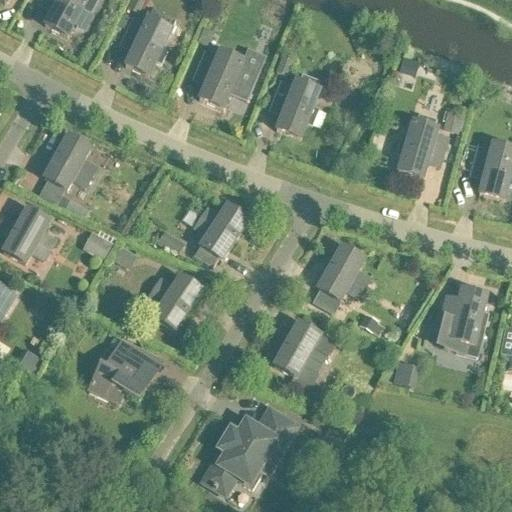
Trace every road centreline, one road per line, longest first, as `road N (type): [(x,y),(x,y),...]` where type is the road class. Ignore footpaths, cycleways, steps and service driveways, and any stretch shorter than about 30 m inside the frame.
road 1 (residential): [(312,206),(143,483)]
road 2 (residential): [(42,93),(312,206)]
road 3 (residential): [(312,206),(511,262)]
